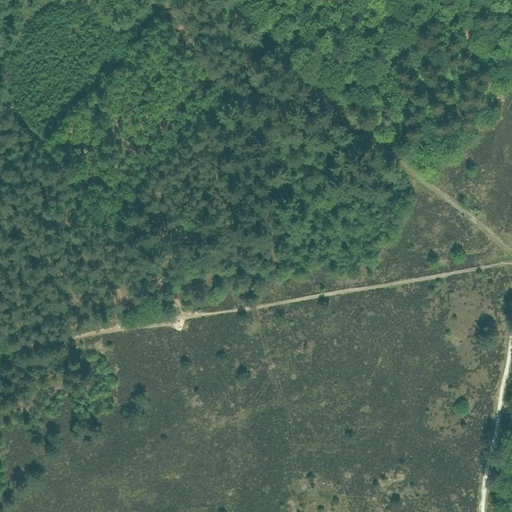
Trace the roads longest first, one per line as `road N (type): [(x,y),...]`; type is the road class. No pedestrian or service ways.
road 1 (track): [(511,263),(181,315)]
road 2 (track): [(0,100),(162,280),(181,315)]
road 3 (track): [(297,64),(511,246)]
